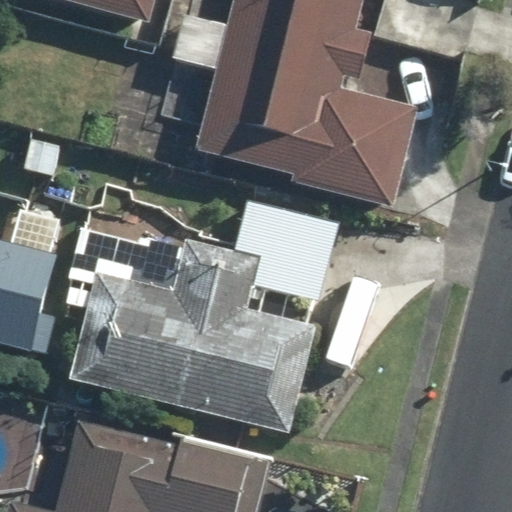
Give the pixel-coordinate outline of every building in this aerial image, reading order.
[(174,0),(19,0),(169,30),(174,0)] [(374,0),(240,0),(204,155),(303,178),(300,191),(400,214),(426,103),(366,89),(378,34),(367,32),(374,0)] [(73,133),(21,125),(12,177),(64,186),(73,133)] [(135,280),(104,273),(78,388),(300,439),(326,325),(258,310),(265,282),(332,297),(349,223),(251,201),(238,259),(144,238),(135,280)] [(24,214),(18,240),(0,236),(0,338),(51,351),(74,254),(58,250),(65,223),(24,214)] [(21,500),(16,511),(265,511),(281,456),(183,429),(179,443),(85,417),(75,451),(56,445),(39,505),(21,500)]
